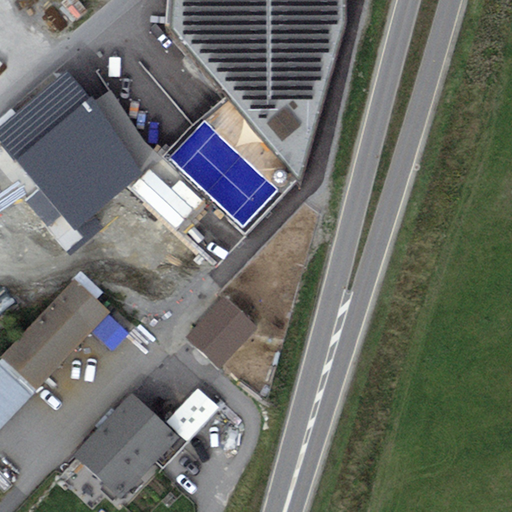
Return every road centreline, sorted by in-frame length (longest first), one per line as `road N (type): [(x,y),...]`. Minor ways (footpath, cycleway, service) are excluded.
road 1 (primary): [(432,0),(284,511)]
road 2 (track): [(511,58),(405,394),(376,511)]
